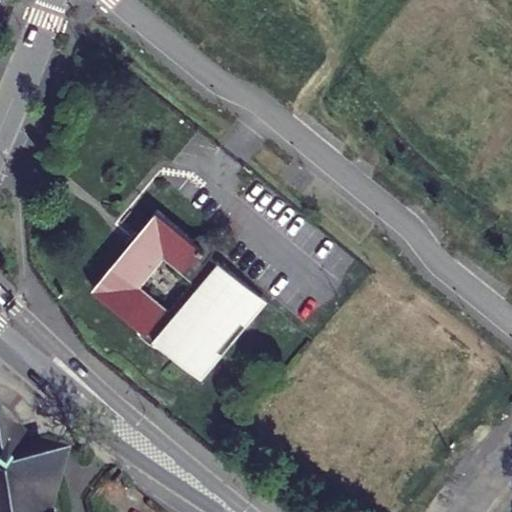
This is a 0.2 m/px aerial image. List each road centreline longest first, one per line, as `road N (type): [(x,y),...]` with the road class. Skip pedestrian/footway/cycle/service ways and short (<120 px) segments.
road 1 (residential): [(118,0),(221,85),(274,112),(511,322)]
road 2 (secondary): [(241,511),(0,294)]
road 3 (secondary): [(0,348),(120,448),(221,511)]
road 4 (residential): [(51,0),(0,127)]
